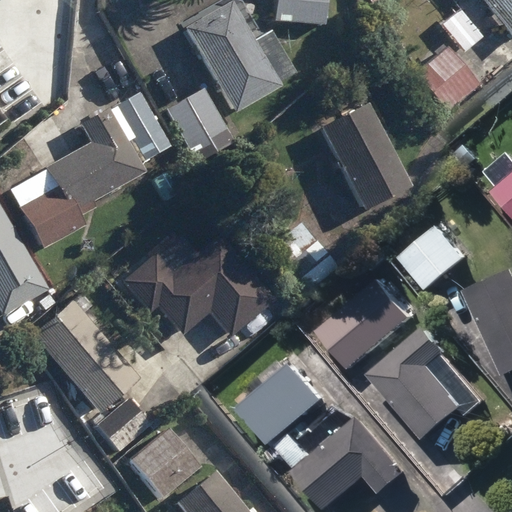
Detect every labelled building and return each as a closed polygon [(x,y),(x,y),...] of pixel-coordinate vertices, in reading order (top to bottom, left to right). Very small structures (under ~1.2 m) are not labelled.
[(277,0),(276,22),(324,25),(325,0),(277,0)] [(511,0),(472,0),(509,43),(511,40),(511,0)] [(176,29),(224,114),(288,79),(273,53),(255,62),(222,4),(176,29)] [(434,26),(457,54),(476,39),(453,11),(434,26)] [(408,76),(440,114),(471,87),(440,49),(408,76)] [(159,111),(189,164),(226,144),(196,90),(159,111)] [(106,109),(136,161),(161,148),(132,95),(106,109)] [(311,129),(353,211),(400,187),(358,105),(311,129)] [(8,209),(30,250),(73,227),(68,219),(85,209),(81,202),(134,173),(99,109),(70,125),(81,145),(36,168),(47,188),(8,209)] [(458,156),(466,166),(476,158),(468,148),(458,156)] [(511,175),(491,193),(511,216),(511,175)] [(44,291),(0,215),(0,315),(1,317),(44,291)] [(279,266),(298,289),(327,265),(295,225),(261,251),(275,269),(279,266)] [(398,260),(425,290),(463,258),(436,227),(398,260)] [(176,335),(202,314),(226,343),(276,303),(233,251),(209,271),(194,252),(166,274),(150,255),(117,283),(144,313),(153,306),(176,335)] [(464,292),(503,376),(511,371),(511,270),(464,292)] [(44,296),(35,302),(41,311),(50,306),(44,296)] [(99,414),(137,379),(68,302),(30,337),(99,414)] [(312,330),(340,361),(368,336),(341,305),(312,330)] [(251,326),(260,336),(273,325),(264,315),(251,326)] [(367,375),(423,440),(462,406),(428,366),(443,352),(422,327),(367,375)] [(236,413),(275,459),(336,407),(296,361),(236,413)] [(98,424),(120,451),(152,423),(129,397),(98,424)] [(292,472),(324,510),(364,477),(379,494),(405,472),(357,416),(292,472)] [(128,459),(160,498),(198,466),(168,428),(128,459)] [(166,504),(172,511),(237,511),(204,472),(166,504)]
